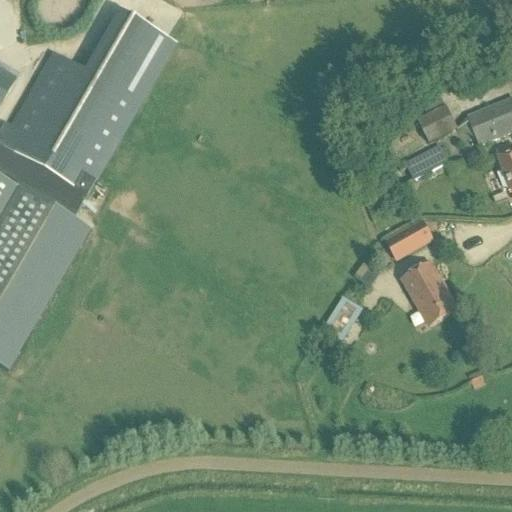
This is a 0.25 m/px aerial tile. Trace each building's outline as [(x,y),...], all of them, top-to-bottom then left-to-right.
[(92,18),(94,9),(93,3),(91,0),(42,0),(41,5),(41,10),(41,14),(43,19),(46,25),(50,29),(54,32),(59,34),(65,36),(69,36),(73,35),(79,33),(83,30),(87,26),(90,22),(92,18)] [(175,45),(168,41),(123,15),(88,75),(53,55),(9,130),(0,125),(0,180),(75,224),(89,200),(86,199),(175,45)] [(0,109),(19,77),(0,66),(0,109)] [(430,111),(448,108),(444,90),(426,94),(430,111)] [(511,99),(466,117),(479,149),(511,135),(511,99)] [(417,123),(428,147),(458,132),(446,108),(417,123)] [(439,148),(405,165),(415,184),(449,166),(439,148)] [(511,151),(498,158),(511,194),(511,151)] [(0,371),(7,376),(90,233),(75,224),(0,180),(0,371)] [(386,244),(387,245),(373,253),(381,270),(396,262),(432,241),(423,224),(386,244)] [(432,266),(424,270),(403,282),(430,329),(458,313),(432,266)] [(323,331),(342,343),(352,327),(333,315),(323,331)]
